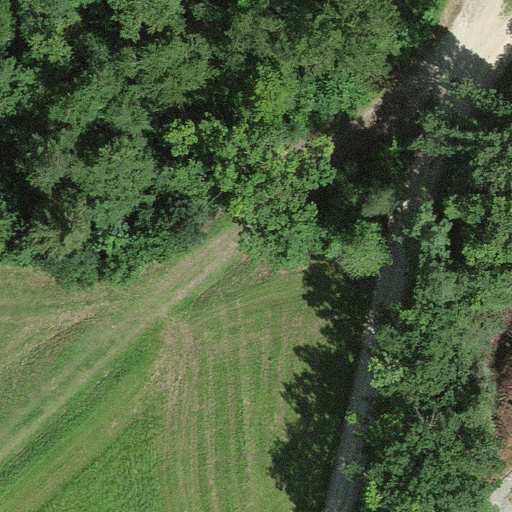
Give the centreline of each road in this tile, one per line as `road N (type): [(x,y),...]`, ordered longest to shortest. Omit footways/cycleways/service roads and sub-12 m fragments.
road 1 (track): [(0,437),(385,100),(476,69),(511,38)]
road 2 (track): [(332,511),(428,163),(476,69),(493,0)]
